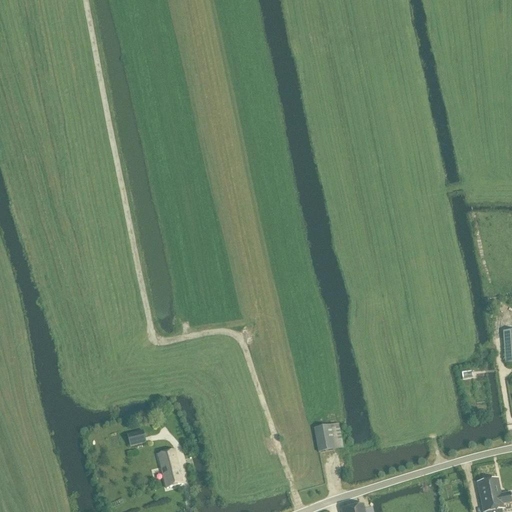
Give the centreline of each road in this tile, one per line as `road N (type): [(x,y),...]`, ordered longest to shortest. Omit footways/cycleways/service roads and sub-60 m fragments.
road 1 (track): [(83,0),(153,342),(223,331),(239,336),(300,511)]
road 2 (unclassified): [(306,511),(439,467)]
